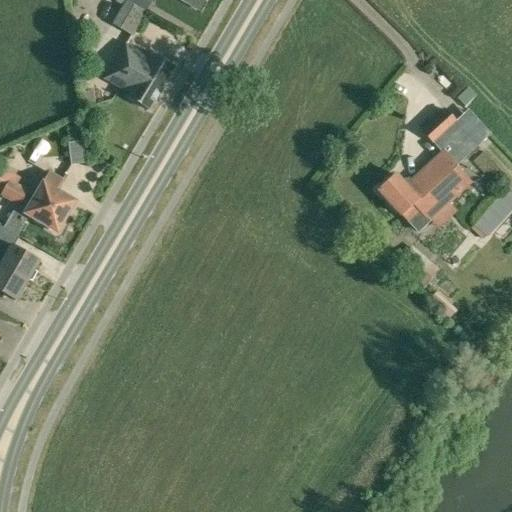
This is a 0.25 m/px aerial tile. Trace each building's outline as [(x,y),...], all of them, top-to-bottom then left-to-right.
[(151,0),(135,0),(135,2),(134,3),(146,10),(147,9),(151,0)] [(182,0),(202,11),(208,0),(182,0)] [(113,24),(134,37),(147,14),(126,2),(113,24)] [(106,79),(132,94),(129,99),(149,111),(175,66),(155,54),(153,59),(126,44),(106,79)] [(80,90),(83,106),(95,104),(93,88),(80,90)] [(379,191),(418,232),(471,183),(443,153),(465,133),(444,109),(422,130),(443,152),(406,186),(396,175),(379,191)] [(346,118),(320,150),(341,168),(368,136),(346,118)] [(71,143),(71,144),(75,144),(83,143),(84,143),(82,130),(69,132),(71,143)] [(0,172),(0,191),(5,195),(12,183),(17,185),(21,179),(3,168),(0,172)] [(27,213),(58,231),(75,202),(62,194),(68,184),(50,173),(27,213)] [(12,183),(5,195),(4,197),(21,207),(29,192),(17,185),(12,183)] [(511,186),(503,196),(511,205),(511,186)] [(0,264),(29,281),(40,261),(21,250),(24,246),(17,242),(19,239),(0,227),(0,264)] [(398,262),(416,283),(430,270),(412,249),(398,262)] [(463,268),(496,297),(511,278),(511,276),(480,249),(463,268)] [(29,281),(0,264),(0,290),(17,301),(29,281)]
